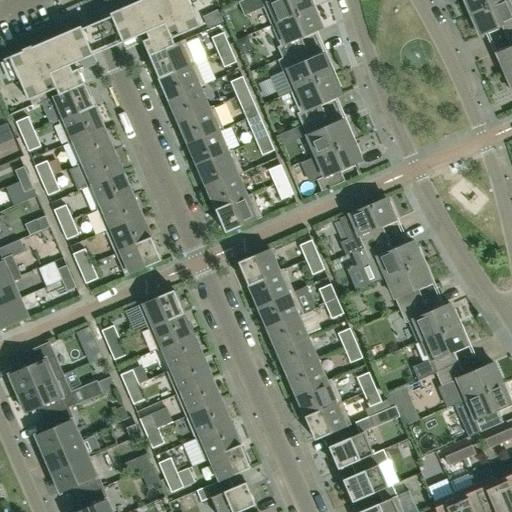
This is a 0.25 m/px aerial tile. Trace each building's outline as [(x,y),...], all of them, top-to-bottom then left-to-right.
[(189,0),(141,0),(111,13),(123,42),(141,35),(149,55),(175,44),(173,38),(201,26),(189,0)] [(264,7),(272,25),(313,7),(310,0),(242,0),(239,2),(245,16),(264,7)] [(464,0),(471,14),(504,0),(464,0)] [(504,0),(471,14),(480,35),(501,26),(506,37),(511,34),(511,8),(508,0),(504,0)] [(322,28),(313,7),(272,25),(281,45),(278,47),(282,58),(305,48),(301,37),(322,28)] [(219,8),(203,15),(208,27),(224,20),(219,8)] [(77,63),(94,55),(81,26),(32,47),(31,46),(23,49),(23,51),(0,60),(0,78),(16,72),(29,100),(57,88),(59,94),(85,82),(77,63)] [(211,38),(218,52),(230,47),(224,32),(211,38)] [(511,34),(506,37),(511,48),(497,54),(506,74),(511,71),(511,34)] [(159,77),(195,62),(185,39),(175,44),(149,55),(159,77)] [(236,62),(230,47),(218,52),(224,67),(236,62)] [(278,60),(292,92),(333,74),(324,53),(310,59),(305,48),(282,58),(278,60)] [(168,100),(204,84),(195,62),(159,77),(168,100)] [(342,94),(333,74),(292,92),(300,112),(297,113),(302,125),(325,115),(320,104),(342,94)] [(230,81),(237,96),(249,91),(242,76),(230,81)] [(59,121),(95,105),(85,82),(59,94),(42,101),(50,120),(53,119),(54,123),(59,121)] [(178,122),(214,106),(214,105),(209,107),(200,87),(205,85),(204,84),(168,100),(178,122)] [(255,106),(249,91),(237,96),(243,111),(255,106)] [(95,105),(59,121),(68,143),(104,127),(95,105)] [(187,144),(223,128),(214,106),(178,122),(187,144)] [(330,126),(325,115),(302,125),(316,156),(353,140),(344,120),(330,126)] [(22,136),(34,131),(28,117),(16,122),(22,136)] [(249,126),(256,140),(268,135),(261,120),(249,126)] [(104,127),(68,143),(68,144),(73,142),(82,162),(77,164),(78,165),(114,149),(104,127)] [(197,166),(233,150),(228,152),(219,131),(224,129),(223,128),(187,144),(197,166)] [(41,146),(34,131),(22,136),(29,151),(41,146)] [(274,150),(268,135),(256,140),(262,155),(274,150)] [(362,161),(353,140),(316,156),(324,176),(317,180),(322,191),(345,181),(340,170),(362,161)] [(123,171),(114,149),(78,165),(78,167),(87,187),(123,171)] [(206,188),(242,172),(233,150),(197,166),(206,188)] [(47,161),(35,166),(41,181),(53,175),(47,161)] [(268,170),(275,184),(287,179),(280,164),(268,170)] [(24,166),(15,170),(19,181),(29,177),(24,166)] [(123,171),(87,187),(87,188),(92,186),(101,206),(96,208),(97,209),(133,193),(123,171)] [(216,210),(252,194),(247,196),(238,175),(243,173),(242,172),(206,188),(216,210)] [(53,175),(41,181),(48,195),(60,190),(53,175)] [(29,177),(19,181),(24,193),(34,189),(29,177)] [(293,194),(287,179),(275,184),(281,199),(293,194)] [(133,193),(97,209),(106,231),(142,215),(133,193)] [(252,194),(216,210),(226,233),(262,217),(252,194)] [(358,234),(364,248),(387,238),(382,225),(396,220),(386,198),(339,219),(348,239),(358,234)] [(60,225),(72,219),(66,205),(54,210),(60,225)] [(142,215),(106,231),(116,253),(152,237),(142,215)] [(45,216),(36,220),(41,231),(50,227),(45,216)] [(79,234),(72,219),(60,225),(67,239),(79,234)] [(152,237),(116,253),(125,276),(162,261),(152,237)] [(387,238),(364,248),(369,260),(373,259),(381,279),(423,262),(414,241),(392,250),(387,238)] [(306,260),(318,255),(312,240),(300,245),(306,260)] [(9,246),(14,258),(24,253),(19,241),(9,246)] [(85,249),(73,254),(79,269),(91,263),(85,249)] [(248,285),(284,269),(280,271),(270,249),(239,262),(248,285)] [(306,260),(312,275),(324,269),(318,255),(306,260)] [(0,284),(19,276),(11,257),(0,261),(0,284)] [(423,262),(381,279),(382,280),(386,278),(400,310),(423,300),(418,288),(432,282),(423,262)] [(91,263),(79,269),(86,284),(98,278),(91,263)] [(67,265),(57,269),(62,280),(71,276),(67,265)] [(248,285),(258,307),(294,291),(284,269),(248,285)] [(20,277),(19,276),(0,284),(0,307),(20,299),(12,280),(20,277)] [(71,276),(62,280),(67,291),(76,287),(71,276)] [(337,299),(331,284),(319,289),(325,304),(337,299)] [(138,305),(148,328),(184,313),(174,290),(138,305)] [(294,291),(258,307),(267,329),(303,314),(294,291)] [(20,299),(0,307),(0,330),(29,318),(20,299)] [(331,319),(344,313),(337,299),(325,304),(331,319)] [(423,300),(400,310),(405,323),(409,321),(418,342),(459,324),(450,303),(429,313),(423,300)] [(184,313),(148,328),(157,350),(193,335),(184,313)] [(267,329),(277,351),(309,337),(299,316),(304,314),(303,314),(267,329)] [(459,324),(418,342),(422,340),(430,359),(412,367),(418,380),(436,373),(459,363),(454,351),(468,345),(459,324)] [(101,331),(108,345),(120,340),(113,325),(101,331)] [(344,348),(356,343),(350,328),(338,333),(344,348)] [(167,372),(203,357),(193,335),(157,350),(158,351),(162,349),(171,370),(167,372)] [(309,337),(277,351),(286,373),(318,359),(309,337)] [(80,338),(71,341),(72,346),(63,350),(69,365),(87,358),(80,338)] [(114,360),(126,355),(120,340),(108,345),(114,360)] [(351,363),(363,358),(356,343),(344,348),(351,363)] [(17,394),(62,375),(49,344),(18,357),(23,368),(9,374),(13,384),(17,394)] [(159,352),(138,359),(143,373),(163,366),(159,352)] [(167,372),(176,394),(212,379),(203,357),(167,372)] [(286,373),(296,395),(332,380),(332,379),(327,381),(318,359),(286,373)] [(459,363),(436,373),(441,385),(453,381),(461,401),(503,383),(494,363),(465,375),(459,363)] [(120,375),(127,389),(139,384),(132,370),(120,375)] [(363,392),(375,387),(369,372),(357,377),(363,392)] [(44,418),(67,408),(75,405),(62,375),(17,394),(21,404),(22,403),(26,413),(40,407),(44,418)] [(116,379),(77,387),(80,398),(118,391),(116,379)] [(176,394),(186,416),(222,401),(212,379),(176,394)] [(296,395),(305,417),(342,402),(332,380),(296,395)] [(480,432),(503,422),(498,410),(511,404),(503,383),(461,401),(455,404),(469,437),(480,432)] [(145,399),(139,384),(127,389),(133,404),(145,399)] [(370,407),(382,402),(375,387),(363,392),(370,407)] [(406,387),(386,395),(391,407),(397,404),(411,398),(406,387)] [(186,416),(195,438),(231,423),(222,401),(186,416)] [(355,423),(369,417),(369,416),(351,424),(342,402),(305,417),(315,440),(355,423)] [(67,408),(44,418),(49,429),(36,435),(40,445),(39,445),(43,455),(81,438),(67,408)] [(139,419),(146,433),(158,428),(152,414),(139,419)] [(338,469),(351,464),(383,450),(383,449),(373,454),(364,432),(374,427),(369,417),(355,423),(359,433),(338,442),(329,447),(330,450),(329,451),(330,451),(338,469)] [(174,440),(192,432),(187,420),(169,427),(174,440)] [(205,460),(241,445),(231,423),(195,438),(205,460)] [(126,428),(131,439),(140,435),(135,424),(126,428)] [(164,443),(158,428),(146,433),(152,448),(164,443)] [(511,438),(511,429),(511,428),(498,433),(502,443),(511,438)] [(489,449),(502,443),(498,433),(485,439),(489,449)] [(89,458),(81,438),(43,455),(51,474),(89,458)] [(210,459),(219,481),(229,477),(251,468),(241,445),(205,460),(205,461),(210,459)] [(459,451),(463,460),(476,454),(472,445),(459,451)] [(353,502),(368,495),(392,485),(387,487),(378,465),(388,460),(383,450),(351,464),(355,474),(352,475),(353,475),(343,480),(345,483),(343,484),(344,484),(345,484),(353,502)] [(449,466),(463,460),(459,451),(445,456),(449,466)] [(148,454),(136,459),(141,471),(153,466),(148,454)] [(102,488),(89,458),(51,474),(55,483),(56,483),(60,493),(74,487),(79,498),(102,488)] [(165,477),(177,472),(171,458),(158,463),(165,477)] [(195,467),(184,473),(191,487),(202,481),(195,467)] [(171,492),(183,487),(177,472),(165,477),(171,492)] [(494,475),(493,476),(508,511),(511,511),(511,474),(496,481),(494,475)] [(508,511),(493,476),(473,484),(485,511),(508,511)] [(238,511),(243,510),(256,505),(248,486),(249,486),(249,485),(247,486),(246,482),(234,487),(229,477),(219,481),(197,491),(201,502),(211,497),(217,511),(238,511)] [(485,511),(473,484),(453,493),(461,511),(485,511)] [(403,511),(392,485),(368,495),(373,506),(367,508),(367,509),(358,511),(403,511)] [(112,511),(102,488),(79,498),(83,509),(75,511),(112,511)] [(433,502),(436,510),(437,511),(461,511),(453,493),(433,502)]
